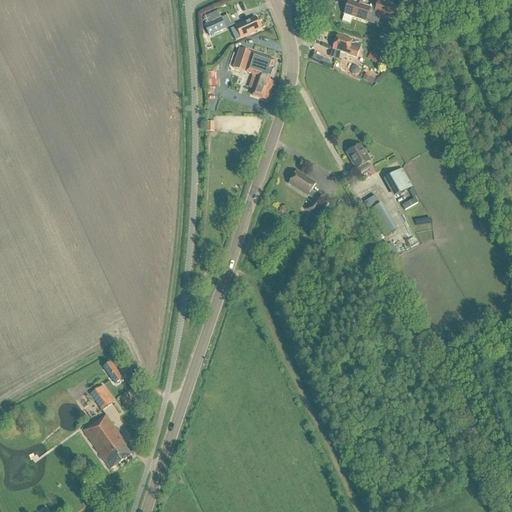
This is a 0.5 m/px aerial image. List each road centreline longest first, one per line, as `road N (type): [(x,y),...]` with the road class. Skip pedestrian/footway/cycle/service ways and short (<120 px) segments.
road 1 (primary): [(145,511),(284,105),(292,53),(274,0)]
road 2 (track): [(228,271),(248,281),(359,511)]
